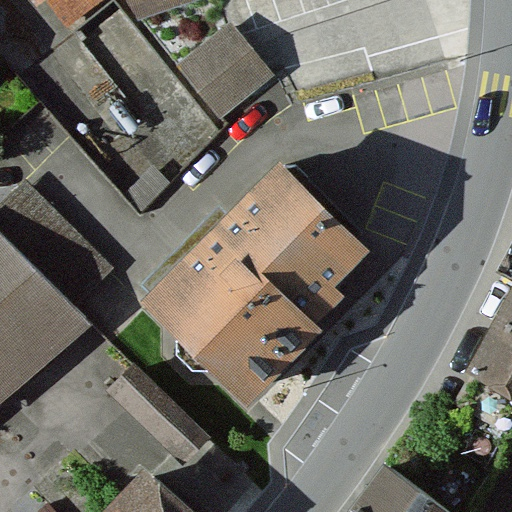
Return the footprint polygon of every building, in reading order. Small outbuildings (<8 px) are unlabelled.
[(41,0),(51,12),(61,4),(79,27),(113,0),(41,0)] [(132,0),(151,26),(226,0),(132,0)] [(221,109),(275,64),(230,11),(176,56),(221,109)] [(376,229),(282,139),(142,284),(251,389),(325,312),(318,306),(345,277),(337,269),(376,229)] [(0,421),(104,330),(0,216),(0,421)] [(511,287),(466,369),(511,394),(511,287)] [(116,419),(198,511),(212,511),(256,473),(143,346),(105,380),(129,407),(116,419)] [(456,511),(385,462),(349,511),(456,511)] [(190,511),(144,468),(104,511),(190,511)]
